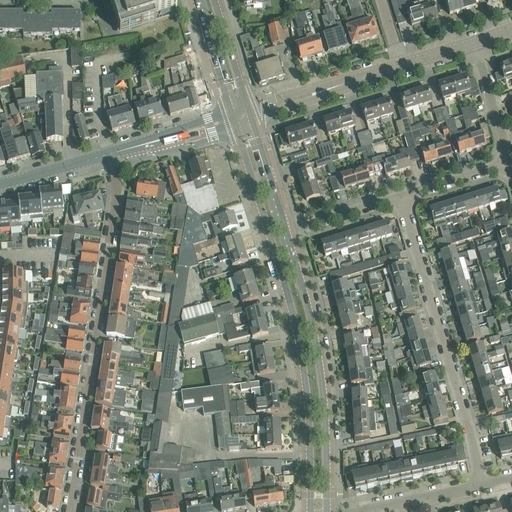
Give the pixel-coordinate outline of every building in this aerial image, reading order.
[(109,0),(120,33),(178,15),(173,0),(109,0)] [(365,22),(361,9),(358,0),(352,0),(347,2),(348,6),(356,4),(358,10),(355,10),(365,41),(379,37),(373,20),(365,22)] [(401,12),(396,0),(390,0),(395,14),(401,12)] [(407,10),(403,0),(396,0),(401,12),(407,10)] [(459,0),(444,0),(450,15),(463,11),(459,0)] [(476,6),(474,0),(459,0),(463,11),(476,6)] [(438,19),(435,9),(433,5),(427,7),(425,1),(419,3),(425,23),(438,19)] [(425,23),(419,3),(412,5),(414,11),(408,13),(412,27),(425,23)] [(365,41),(355,10),(358,10),(356,4),(348,6),(352,18),(350,19),(348,20),(346,21),(346,23),(346,25),(347,28),(352,45),(365,41)] [(0,31),(9,32),(9,15),(6,15),(6,18),(4,18),(4,12),(0,12),(0,31)] [(23,32),(24,16),(24,13),(15,12),(15,18),(13,18),(13,15),(9,15),(9,32),(23,32)] [(66,32),(66,15),(62,15),(63,18),(60,18),(60,12),(52,12),(52,16),(52,32),(66,32)] [(81,12),(72,12),(72,18),(70,18),(70,15),(66,15),(66,32),(81,32),(81,12)] [(323,53),(320,44),(318,38),(313,40),(309,27),(307,19),(306,19),(304,13),(298,15),(311,57),(323,53)] [(348,46),(345,36),(343,29),(338,31),(332,14),(327,16),(337,49),(348,46)] [(311,57),(298,15),(294,16),(298,31),(297,31),(300,44),(296,45),(301,60),(311,57)] [(32,22),(32,16),(24,16),(23,32),(23,36),(38,36),(38,19),(34,19),(34,22),(32,22)] [(52,32),(52,16),(43,16),(43,22),(41,22),(41,19),(38,19),(38,36),(52,36),(52,32)] [(337,49),(327,16),(322,18),(327,34),(322,36),(327,52),(337,49)] [(279,26),(268,28),(272,47),(284,44),(279,26)] [(268,81),(271,79),(267,64),(264,65),(259,49),(260,49),(255,33),(240,38),(242,43),(250,41),(253,51),(255,50),(260,66),(254,68),(259,85),(268,82),(268,81)] [(72,67),(83,67),(82,47),(71,50),(72,67)] [(285,77),(282,68),(276,48),(265,52),(264,49),(263,48),(260,49),(259,49),(264,65),(267,64),(271,79),(275,78),(276,80),(285,77)] [(198,62),(195,52),(184,55),(187,65),(198,62)] [(187,65),(184,55),(175,58),(177,65),(184,63),(185,66),(187,65)] [(177,65),(175,58),(169,60),(171,69),(178,68),(177,65)] [(0,82),(11,80),(26,77),(22,61),(0,65),(0,82)] [(63,141),(63,131),(62,99),(64,99),(62,70),(55,70),(54,62),(47,63),(45,63),(45,75),(37,75),(37,78),(24,79),(24,90),(14,92),(17,104),(37,100),(38,113),(38,115),(45,115),(46,122),(45,122),(46,141),(63,141)] [(511,62),(500,66),(505,80),(511,77),(511,62)] [(120,74),(121,83),(129,81),(128,73),(120,74)] [(114,74),(103,78),(103,84),(114,83),(114,74)] [(163,116),(158,102),(158,100),(152,102),(147,88),(145,79),(144,76),(142,77),(142,80),(142,89),(151,120),(163,116)] [(475,80),(467,82),(466,77),(452,81),(457,95),(464,93),(465,99),(471,97),(472,99),(480,97),(475,80)] [(211,104),(203,79),(192,82),(200,108),(211,104)] [(457,95),(452,81),(439,85),(443,99),(457,95)] [(200,108),(192,82),(182,86),(185,97),(190,111),(200,108)] [(72,85),(73,101),(84,101),(83,85),(72,85)] [(190,111),(185,97),(182,86),(178,87),(174,88),(175,91),(174,92),(180,114),(190,111)] [(175,91),(174,88),(168,90),(171,101),(167,102),(168,107),(167,107),(170,117),(180,114),(174,92),(175,91)] [(427,88),(414,93),(418,107),(432,103),(427,88)] [(151,120),(142,89),(138,91),(135,92),(140,105),(134,107),(139,123),(151,120)] [(418,107),(414,93),(408,94),(408,92),(402,94),(402,96),(400,97),(405,111),(418,107)] [(135,125),(132,115),(128,101),(122,103),(120,96),(114,98),(123,128),(135,125)] [(123,128),(114,98),(107,100),(112,114),(107,115),(112,132),(123,128)] [(37,100),(17,104),(20,115),(38,113),(37,100)] [(389,100),(375,104),(380,118),(393,114),(389,100)] [(380,118),(375,104),(362,109),(366,123),(380,118)] [(475,106),(465,109),(462,110),(464,117),(477,113),(475,106)] [(446,107),(440,109),(444,123),(450,121),(446,107)] [(444,123),(440,109),(434,111),(438,124),(444,123)] [(355,126),(350,112),(345,114),(344,111),(337,113),(338,116),(337,116),(342,130),(355,126)] [(479,120),(477,113),(464,117),(463,117),(465,124),(479,120)] [(19,161),(10,130),(5,115),(0,116),(0,121),(0,122),(5,138),(1,139),(3,146),(2,146),(7,164),(19,161)] [(342,130),(337,116),(324,120),(328,135),(342,130)] [(90,140),(87,130),(83,117),(76,119),(79,129),(77,129),(81,143),(90,140)] [(407,119),(402,121),(406,134),(411,133),(412,133),(407,119)] [(406,134),(402,121),(395,123),(400,136),(405,135),(406,134)] [(45,153),(42,143),(38,129),(33,131),(31,124),(26,124),(23,125),(25,133),(32,157),(45,153)] [(312,124),(299,128),(303,142),(316,138),(312,124)] [(486,124),(480,126),(482,132),(469,137),(473,150),(486,145),(484,140),(490,138),(486,124)] [(20,141),(16,128),(10,130),(19,161),(30,157),(25,139),(20,141)] [(303,142),(299,128),(285,132),(290,146),(303,142)] [(419,130),(412,133),(411,133),(415,147),(420,146),(419,142),(423,141),(419,130)] [(473,150),(469,137),(467,130),(453,135),(459,154),(473,150)] [(369,131),(363,133),(367,146),(373,145),(369,131)] [(367,146),(363,133),(357,134),(361,148),(366,147),(367,146)] [(419,160),(415,147),(411,133),(406,134),(405,135),(409,149),(399,152),(400,157),(394,159),(398,173),(411,169),(409,163),(419,160)] [(331,143),(325,145),(329,158),(331,158),(335,157),(331,143)] [(445,158),(452,156),(448,143),(434,147),(438,160),(439,160),(440,162),(446,160),(445,158)] [(329,158),(325,145),(319,146),(323,160),(329,158)] [(438,160),(434,147),(421,151),(425,164),(432,162),(432,165),(438,163),(437,161),(438,160)] [(398,173),(394,159),(388,161),(387,156),(370,161),(374,174),(384,171),(386,176),(398,173)] [(294,162),(296,168),(310,164),(308,158),(294,162)] [(332,164),(332,163),(331,158),(329,158),(323,160),(315,162),(317,168),(332,164)] [(191,176),(193,183),(196,191),(210,186),(202,160),(190,164),(193,175),(191,176)] [(368,176),(374,174),(370,161),(363,163),(365,168),(353,172),(357,185),(358,185),(359,187),(364,186),(363,183),(370,181),(368,176)] [(165,172),(168,182),(173,197),(182,194),(180,187),(174,169),(165,172)] [(313,175),(311,170),(298,174),(302,187),(315,183),(319,182),(317,174),(313,175)] [(357,185),(353,172),(335,177),(340,191),(357,185)] [(340,191),(335,177),(329,179),(333,193),(340,191)] [(136,195),(146,197),(156,199),(156,200),(163,201),(162,203),(169,204),(170,196),(165,196),(165,194),(157,193),(159,185),(138,182),(136,195)] [(212,186),(210,186),(196,191),(193,183),(180,187),(182,194),(183,194),(188,207),(189,208),(186,220),(184,232),(181,246),(180,250),(178,267),(189,269),(199,266),(196,257),(195,255),(193,246),(207,242),(205,236),(202,225),(199,216),(216,211),(219,210),(212,186)] [(320,197),(315,183),(302,187),(306,201),(320,197)] [(61,189),(50,190),(53,215),(53,212),(63,211),(64,211),(62,188),(61,188),(61,189)] [(496,188),(485,192),(489,206),(491,211),(496,210),(494,204),(507,200),(505,191),(498,193),(496,188)] [(29,197),(31,217),(42,216),(39,190),(40,196),(29,197)] [(39,190),(42,216),(53,215),(50,190),(40,191),(40,190),(39,190)] [(489,206),(485,192),(474,195),(478,209),(489,206)] [(108,194),(107,194),(99,196),(99,194),(86,197),(93,224),(98,223),(96,213),(103,211),(105,212),(108,194)] [(478,209),(474,195),(463,199),(467,213),(478,209)] [(21,218),(31,217),(29,197),(19,198),(19,197),(18,198),(21,228),(22,228),(21,218)] [(94,232),(93,224),(86,197),(74,200),(76,207),(70,208),(72,218),(85,215),(86,223),(81,224),(79,231),(67,229),(67,234),(75,235),(91,238),(92,231),(94,232)] [(8,204),(10,229),(21,228),(18,198),(18,203),(8,204)] [(469,218),(467,213),(463,199),(452,202),(456,216),(462,214),(464,220),(469,218)] [(144,202),(137,201),(128,200),(126,210),(156,215),(156,209),(143,207),(144,202)] [(456,216),(452,202),(441,206),(447,225),(452,224),(453,226),(459,224),(456,216)] [(0,230),(10,229),(8,204),(0,204),(0,230)] [(186,220),(189,208),(188,207),(179,206),(177,219),(186,220)] [(450,237),(447,225),(441,206),(429,209),(435,229),(441,227),(445,239),(450,237)] [(157,215),(156,215),(126,210),(124,221),(140,223),(141,219),(152,221),(156,221),(157,215)] [(219,239),(230,235),(229,230),(237,227),(233,214),(218,219),(216,211),(199,216),(202,225),(211,222),(212,228),(220,225),(222,231),(217,233),(217,232),(205,236),(207,242),(219,239)] [(499,222),(495,224),(497,231),(510,227),(507,218),(499,220),(499,222)] [(184,232),(186,220),(177,219),(175,230),(178,231),(184,232)] [(388,222),(377,225),(381,239),(392,236),(388,222)] [(497,231),(495,224),(494,222),(483,225),(486,234),(493,232),(497,231)] [(164,229),(159,228),(124,223),(122,234),(139,237),(139,232),(162,236),(164,229)] [(381,239),(377,225),(366,229),(370,243),(381,239)] [(372,248),(370,243),(366,229),(354,232),(360,252),(372,248)] [(475,238),(473,230),(462,234),(464,241),(475,238)] [(511,242),(511,234),(511,231),(497,235),(500,246),(511,242)] [(360,252),(354,232),(343,236),(349,255),(360,252)] [(98,255),(100,244),(84,241),(83,246),(74,245),(75,236),(63,234),(61,249),(98,255)] [(455,236),(450,237),(453,245),(457,243),(464,241),(462,234),(455,236)] [(152,241),(132,238),(122,236),(120,248),(136,250),(137,246),(151,248),(151,246),(152,241)] [(349,255),(343,236),(332,239),(337,253),(340,252),(342,257),(349,255)] [(240,237),(232,239),(225,242),(229,254),(244,250),(240,237)] [(439,249),(453,245),(450,237),(445,239),(436,241),(439,249)] [(219,239),(207,242),(193,246),(195,255),(202,253),(201,250),(220,245),(219,239)] [(337,253),(332,239),(321,243),(325,257),(331,255),(333,260),(338,258),(337,253)] [(511,254),(511,242),(500,246),(504,257),(511,254)] [(97,265),(98,255),(61,249),(60,255),(81,258),(81,262),(97,265)] [(153,257),(154,257),(166,259),(167,252),(154,249),(153,257)] [(455,249),(440,253),(444,264),(458,260),(455,249)] [(248,262),(244,250),(229,254),(218,257),(220,263),(230,260),(232,267),(248,262)] [(154,257),(130,253),(121,252),(120,257),(118,257),(118,262),(119,262),(119,264),(144,268),(144,263),(153,264),(154,257)] [(399,253),(386,257),(389,265),(401,261),(399,253)] [(389,265),(386,257),(375,261),(377,268),(389,265)] [(461,271),(458,260),(444,264),(447,275),(461,271)] [(94,279),(95,267),(59,262),(58,269),(67,269),(79,271),(78,276),(94,279)] [(366,271),(364,264),(353,267),(355,275),(366,271)] [(324,265),(318,266),(321,276),(326,274),(325,272),(326,272),(324,265)] [(406,276),(402,265),(388,269),(390,275),(385,276),(387,281),(406,276)] [(139,269),(134,268),(117,266),(115,276),(144,281),(147,281),(148,275),(139,274),(139,269)] [(511,279),(511,266),(507,268),(502,270),(506,281),(510,280),(511,279)] [(206,280),(217,276),(215,268),(204,271),(206,280)] [(344,278),(343,270),(329,274),(331,281),(344,278)] [(464,282),(461,271),(447,275),(450,286),(464,282)] [(28,283),(25,283),(25,273),(26,273),(26,272),(3,272),(3,273),(3,283),(28,283)] [(167,273),(165,284),(166,284),(175,285),(175,284),(176,278),(177,275),(167,273)] [(235,278),(238,290),(255,285),(251,273),(235,278)] [(131,284),(143,286),(144,281),(115,276),(114,286),(130,289),(131,284)] [(409,287),(406,276),(387,281),(388,286),(390,292),(409,287)] [(90,301),(93,281),(78,278),(76,291),(62,289),(61,296),(90,301)] [(467,281),(464,282),(450,286),(454,297),(471,292),(467,281)] [(346,282),(332,285),(335,297),(349,293),(346,282)] [(28,283),(3,283),(3,284),(3,294),(28,294),(28,283)] [(171,287),(175,287),(175,285),(166,284),(165,294),(170,295),(171,287)] [(500,295),(498,290),(496,284),(489,286),(492,297),(500,295)] [(259,298),(255,285),(238,290),(242,303),(259,298)] [(130,293),(130,289),(114,286),(112,296),(141,300),(142,295),(130,293)] [(412,298),(409,287),(390,292),(394,304),(398,302),(412,298)] [(480,289),(484,301),(488,299),(485,288),(480,289)] [(208,299),(221,296),(219,289),(206,293),(208,299)] [(169,305),(170,295),(165,294),(150,292),(149,296),(165,299),(164,304),(169,305)] [(355,292),(349,293),(335,297),(337,308),(352,304),(351,300),(357,299),(355,292)] [(472,292),(471,292),(454,297),(457,308),(475,303),(472,292)] [(28,294),(3,294),(3,295),(3,305),(28,305),(23,305),(23,295),(28,295),(28,294)] [(141,300),(112,296),(111,305),(127,308),(128,304),(140,306),(141,300)] [(416,310),(412,298),(398,302),(394,304),(390,305),(392,311),(400,308),(401,313),(399,314),(400,319),(415,315),(414,310),(416,310)] [(492,310),(490,304),(488,299),(484,301),(487,312),(492,310)] [(88,314),(90,304),(74,301),(73,306),(60,304),(59,310),(66,311),(88,314)] [(358,303),(352,304),(337,308),(340,319),(359,315),(361,314),(358,303)] [(479,314),(475,303),(457,308),(460,320),(474,316),(479,314)] [(224,313),(235,310),(233,304),(221,307),(212,310),(214,316),(224,313)] [(26,320),(28,305),(3,305),(1,315),(1,316),(26,320)] [(134,309),(127,308),(111,305),(109,316),(140,320),(141,316),(139,315),(139,314),(133,313),(134,309)] [(261,308),(252,310),(246,311),(249,325),(265,321),(261,308)] [(236,315),(235,310),(224,313),(227,326),(234,324),(233,316),(236,315)] [(86,325),(88,314),(66,311),(65,322),(86,325)] [(268,335),(265,321),(249,325),(251,332),(237,335),(234,324),(227,326),(224,313),(214,316),(213,316),(218,336),(226,334),(228,342),(231,341),(238,339),(252,336),(252,339),(268,335)] [(362,326),(359,315),(340,319),(343,331),(357,327),(362,326)] [(415,315),(400,319),(396,320),(400,337),(408,334),(422,330),(418,319),(417,320),(415,315)] [(26,320),(1,316),(0,324),(0,326),(24,330),(26,320)] [(205,339),(218,336),(213,316),(183,324),(178,325),(183,344),(184,346),(206,341),(205,339)] [(477,327),(474,316),(460,320),(463,331),(477,327)] [(183,324),(181,319),(170,317),(168,327),(168,328),(178,325),(183,324)] [(509,326),(506,317),(499,319),(501,328),(509,326)] [(136,322),(119,319),(109,318),(106,335),(131,339),(132,329),(135,330),(136,322)] [(381,326),(383,336),(384,341),(391,339),(388,324),(381,326)] [(159,391),(158,397),(172,395),(178,346),(183,344),(178,325),(168,328),(167,335),(167,336),(164,352),(161,377),(160,384),(159,391)] [(24,330),(0,326),(0,337),(18,340),(19,330),(24,331),(24,330)] [(84,342),(85,331),(62,327),(61,332),(54,330),(54,331),(53,336),(84,342)] [(480,338),(477,327),(463,331),(467,342),(480,338)] [(374,340),(372,341),(373,346),(380,344),(377,329),(372,331),(374,340)] [(425,341),(422,330),(408,334),(411,345),(425,341)] [(82,353),(84,342),(53,336),(51,336),(46,335),(45,342),(67,345),(66,350),(82,353)] [(363,335),(354,336),(344,338),(346,349),(366,346),(368,346),(367,338),(364,339),(363,335)] [(501,342),(499,336),(489,339),(491,345),(501,342)] [(16,350),(18,340),(0,337),(0,348),(19,351),(16,350)] [(393,350),(392,344),(391,339),(384,341),(385,345),(383,347),(384,353),(393,350)] [(428,352),(425,341),(411,345),(413,352),(406,354),(408,359),(414,357),(414,356),(428,352)] [(482,344),(478,345),(468,348),(472,360),(486,356),(486,355),(482,344)] [(121,347),(115,346),(105,345),(103,355),(142,361),(143,356),(121,352),(121,347)] [(251,350),(250,345),(238,347),(239,353),(250,351),(252,363),(273,359),(270,347),(251,350)] [(367,358),(366,346),(346,349),(348,361),(362,358),(367,358)] [(0,359),(17,362),(19,351),(0,348),(0,359)] [(204,355),(207,372),(211,388),(227,386),(233,385),(230,367),(225,368),(222,351),(204,355)] [(431,364),(428,352),(414,356),(414,357),(417,368),(413,369),(414,374),(431,369),(430,365),(431,364)] [(489,367),(487,360),(497,357),(496,352),(486,355),(486,356),(472,360),(475,371),(489,367)] [(82,355),(66,353),(65,364),(51,361),(51,366),(48,366),(48,368),(79,373),(82,355)] [(142,361),(103,355),(102,365),(118,368),(119,363),(141,367),(142,361)] [(364,370),(362,358),(348,361),(349,372),(364,370)] [(0,370),(13,372),(14,362),(17,362),(0,359),(0,370)] [(275,372),(273,359),(252,363),(254,376),(275,372)] [(118,372),(118,368),(102,365),(100,375),(134,380),(135,375),(129,374),(130,374),(118,372)] [(491,373),(489,367),(475,371),(478,382),(502,375),(501,370),(491,373)] [(80,375),(79,375),(49,371),(46,371),(46,370),(39,369),(37,383),(48,384),(49,377),(61,379),(61,384),(78,387),(80,375)] [(372,369),(364,370),(349,372),(351,384),(364,382),(364,386),(374,385),(372,369)] [(431,370),(431,369),(414,374),(416,379),(420,378),(423,389),(437,385),(434,374),(429,375),(427,371),(431,370)] [(13,372),(0,370),(0,381),(11,383),(13,372)] [(134,380),(100,375),(98,384),(115,387),(116,383),(133,386),(134,380)] [(495,389),(494,383),(504,380),(504,379),(502,375),(478,382),(482,393),(495,389)] [(391,380),(394,392),(395,397),(402,395),(399,379),(391,380)] [(11,383),(0,381),(0,393),(12,395),(9,394),(11,383)] [(277,385),(267,386),(263,386),(264,388),(259,389),(259,382),(240,384),(241,391),(251,390),(252,394),(255,393),(255,400),(265,399),(278,398),(277,385)] [(159,391),(160,384),(154,383),(150,383),(150,390),(159,391)] [(114,391),(115,387),(98,384),(97,394),(126,399),(127,393),(114,391)] [(441,396),(437,385),(423,389),(427,400),(441,396)] [(229,403),(227,386),(211,388),(181,392),(184,412),(203,409),(204,416),(214,415),(228,414),(230,413),(229,403)] [(75,402),(77,392),(61,389),(60,394),(48,392),(47,397),(75,402)] [(499,400),(495,389),(482,393),(485,404),(499,400)] [(366,390),(362,390),(352,391),(352,403),(367,402),(366,390)] [(0,404),(12,407),(12,406),(10,406),(12,395),(0,393),(0,404)] [(126,399),(97,394),(95,404),(112,407),(113,403),(125,404),(126,399)] [(169,413),(172,395),(158,397),(156,411),(169,413)] [(404,407),(403,400),(402,395),(395,397),(396,401),(397,409),(404,407)] [(444,407),(441,396),(427,400),(428,407),(422,409),(423,413),(430,411),(444,407)] [(74,413),(75,402),(47,397),(46,403),(58,405),(58,410),(74,413)] [(279,411),(278,398),(265,399),(255,400),(257,414),(279,411)] [(384,406),(385,406),(386,411),(385,411),(385,412),(393,411),(391,399),(383,401),(384,406)] [(502,411),(499,400),(485,404),(488,415),(502,411)] [(238,418),(237,402),(229,403),(230,413),(231,418),(238,418)] [(368,409),(367,402),(352,403),(353,415),(368,414),(374,413),(374,409),(368,409)] [(0,416),(10,418),(12,407),(0,404),(0,416)] [(406,414),(404,407),(397,409),(398,415),(399,420),(407,418),(406,414)] [(446,414),(444,407),(430,411),(423,413),(425,420),(432,418),(435,427),(449,424),(447,417),(446,414)] [(111,412),(104,411),(95,409),(93,419),(128,425),(133,425),(134,420),(110,416),(111,412)] [(395,418),(393,411),(385,412),(388,424),(396,422),(395,418)] [(375,425),(374,413),(368,414),(353,415),(354,426),(375,425)] [(231,436),(228,414),(214,415),(217,438),(227,437),(231,436)] [(71,428),(73,418),(57,415),(56,419),(42,417),(41,423),(71,428)] [(0,427),(4,428),(6,418),(10,418),(0,416),(0,427)] [(505,422),(505,420),(504,416),(492,419),(493,424),(505,422)] [(128,425),(93,419),(91,429),(108,432),(108,427),(128,430),(128,425)] [(280,421),(270,421),(264,421),(259,422),(259,423),(257,423),(257,428),(264,428),(264,435),(281,434),(280,421)] [(71,428),(41,423),(31,422),(30,428),(54,432),(54,436),(70,439),(71,428)] [(398,435),(396,422),(388,424),(390,436),(398,435)] [(413,423),(408,424),(400,426),(402,434),(415,431),(413,423)] [(169,426),(167,426),(154,424),(150,454),(148,470),(160,471),(165,471),(171,471),(178,472),(179,472),(180,466),(185,466),(188,450),(182,449),(166,446),(169,426)] [(376,432),(375,425),(354,426),(355,443),(370,440),(370,439),(369,437),(369,436),(369,434),(369,433),(376,432)] [(449,428),(437,430),(439,436),(450,434),(449,428)] [(118,436),(99,433),(97,442),(96,442),(95,448),(96,448),(96,449),(116,452),(118,436)] [(281,450),(281,434),(264,435),(258,435),(258,443),(260,443),(260,450),(281,450)] [(511,457),(511,451),(508,435),(503,436),(505,442),(498,443),(501,460),(511,457)] [(239,436),(231,436),(227,437),(229,452),(239,452),(239,436)] [(140,447),(144,448),(150,449),(151,442),(150,441),(142,440),(141,440),(140,447)] [(67,454),(69,444),(53,441),(52,446),(36,443),(35,449),(67,454)] [(381,451),(379,445),(370,447),(371,451),(372,455),(375,455),(374,452),(381,451)] [(457,463),(466,461),(463,445),(448,448),(450,453),(443,455),(446,471),(458,469),(457,463)] [(413,479),(408,457),(403,458),(401,448),(395,450),(398,464),(401,481),(413,479)] [(66,465),(67,454),(35,449),(34,455),(50,458),(49,462),(66,465)] [(446,471),(443,455),(436,456),(435,451),(431,452),(435,474),(446,471)] [(435,474),(431,452),(419,455),(420,460),(424,476),(435,474)] [(142,459),(132,457),(120,455),(120,456),(113,455),(112,461),(131,464),(136,465),(140,463),(140,461),(142,461),(142,459)] [(424,476),(420,460),(414,461),(413,456),(408,457),(413,479),(424,476)] [(110,460),(105,459),(95,457),(93,471),(107,473),(118,475),(119,469),(108,467),(110,460)] [(63,480),(65,470),(49,467),(48,472),(35,469),(21,467),(22,460),(15,459),(15,467),(16,467),(16,473),(27,475),(63,480)] [(247,490),(243,461),(226,462),(226,466),(236,465),(237,476),(239,476),(242,491),(247,490)] [(243,461),(247,490),(248,491),(252,490),(253,494),(252,494),(254,507),(269,505),(267,491),(266,485),(257,487),(252,461),(243,461)] [(281,475),(281,461),(262,461),(263,468),(274,468),(275,476),(281,475)] [(401,481),(398,464),(391,466),(390,461),(385,462),(390,483),(401,481)] [(390,483),(385,462),(381,463),(382,468),(375,469),(379,486),(390,483)] [(379,486),(375,469),(368,471),(367,465),(363,466),(367,488),(379,486)] [(193,472),(192,466),(185,466),(180,466),(179,472),(178,472),(178,475),(193,472)] [(367,488),(363,466),(358,467),(359,473),(345,476),(348,490),(355,488),(355,491),(367,488)] [(119,475),(118,475),(107,473),(93,471),(91,485),(103,487),(105,487),(106,480),(113,481),(113,480),(118,481),(119,475)] [(183,503),(178,475),(178,472),(171,471),(175,499),(176,504),(183,503)] [(62,491),(63,480),(27,475),(26,481),(46,484),(45,488),(62,491)] [(273,477),(265,478),(266,485),(267,491),(269,505),(284,503),(281,486),(274,487),(273,477)] [(116,486),(116,488),(108,487),(108,493),(122,495),(123,487),(116,486)] [(245,495),(239,496),(238,490),(231,492),(232,498),(234,511),(247,509),(245,495)] [(59,510),(61,493),(50,491),(50,492),(42,491),(43,493),(42,498),(37,498),(38,502),(36,504),(40,508),(43,508),(59,510)] [(107,494),(102,493),(90,491),(88,500),(87,500),(86,505),(87,505),(87,506),(106,510),(108,494),(107,494)] [(199,511),(198,503),(197,496),(184,498),(186,505),(185,505),(186,511),(199,511)] [(225,511),(234,511),(232,498),(219,500),(220,511),(225,511)] [(139,511),(147,511),(146,500),(138,499),(140,511),(139,511)] [(178,511),(178,510),(178,506),(177,506),(176,504),(175,499),(163,501),(163,503),(164,511),(178,511)] [(164,511),(163,503),(163,501),(149,503),(150,511),(164,511)] [(213,511),(212,504),(211,501),(198,503),(199,511),(213,511)] [(36,511),(40,508),(36,504),(33,502),(29,507),(34,511),(36,511)]
